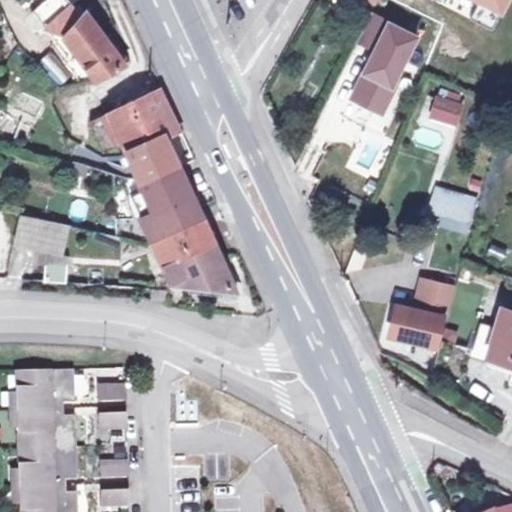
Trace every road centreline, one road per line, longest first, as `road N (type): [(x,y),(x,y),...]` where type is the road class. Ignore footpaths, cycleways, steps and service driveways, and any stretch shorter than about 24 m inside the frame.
road 1 (secondary): [(346,358),(225,88)]
road 2 (secondary): [(193,102),(311,373)]
road 3 (residential): [(154,330),(158,511)]
road 4 (residential): [(154,330),(275,381),(311,373)]
road 5 (residential): [(0,316),(90,318),(154,330)]
road 6 (residential): [(384,440),(424,434),(511,476)]
